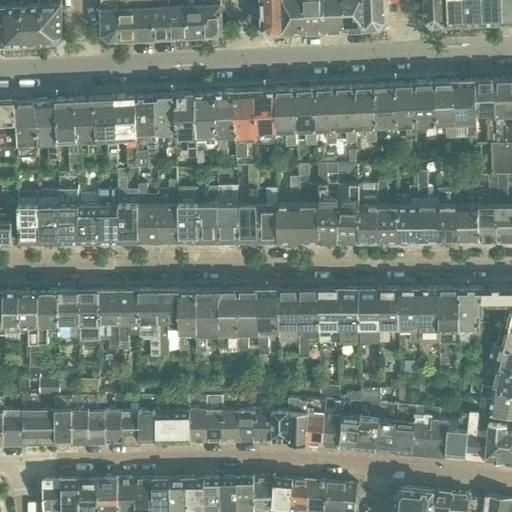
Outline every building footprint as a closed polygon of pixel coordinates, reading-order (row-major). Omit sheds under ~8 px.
[(10,0),(11,4),(0,4),(0,7),(2,44),(22,43),(19,0),(10,0)] [(28,0),(19,0),(22,43),(42,42),(40,2),(29,3),(28,0)] [(39,0),(40,2),(42,42),(55,42),(56,42),(62,35),(62,34),(62,29),(61,1),(60,1),(51,2),(50,0),(39,0)] [(100,0),(102,32),(102,33),(109,40),(110,39),(121,39),(118,0),(100,0)] [(135,0),(118,0),(121,39),(138,38),(135,0)] [(152,0),(135,0),(138,38),(154,37),(152,0)] [(169,0),(152,0),(154,37),(171,36),(169,0)] [(169,0),(171,36),(188,36),(186,3),(185,0),(169,0)] [(194,0),(195,3),(186,3),(188,36),(205,35),(203,0),(194,0)] [(203,0),(205,35),(215,34),(216,35),(222,27),(221,0),(203,0)] [(280,0),(261,0),(261,2),(262,25),(269,32),(282,31),(280,0)] [(280,0),(282,31),(303,30),(301,0),(280,0)] [(301,0),(303,30),(324,29),(323,0),(301,0)] [(323,0),(324,29),(345,29),(343,0),(323,0)] [(365,28),(363,0),(343,0),(345,29),(365,28)] [(363,0),(365,28),(379,27),(386,20),(386,19),(385,0),(363,0)] [(424,0),(426,18),(425,18),(432,25),(433,25),(446,24),(445,0),(424,0)] [(445,0),(446,24),(466,23),(464,0),(445,0)] [(464,0),(466,23),(484,22),(482,0),(464,0)] [(482,0),(484,22),(503,21),(502,0),(482,0)] [(511,0),(502,0),(503,21),(511,20),(511,0)] [(511,76),(495,77),(498,142),(508,142),(507,124),(506,124),(506,113),(511,112),(511,76)] [(476,78),(477,113),(488,112),(488,142),(498,142),(495,77),(476,78)] [(453,79),(456,133),(477,132),(477,113),(476,78),(453,79)] [(434,80),(436,134),(456,133),(453,79),(434,80)] [(412,81),(417,132),(427,132),(428,135),(436,134),(434,80),(412,81)] [(394,82),(397,134),(407,134),(407,135),(417,135),(417,132),(412,81),(394,82)] [(394,82),(375,83),(377,137),(387,136),(397,136),(397,134),(394,82)] [(356,84),(357,130),(367,130),(367,137),(377,137),(375,83),(356,84)] [(335,85),(337,138),(357,138),(357,130),(356,84),(335,85)] [(316,86),(317,128),(327,127),(328,139),(337,138),(335,85),(316,86)] [(295,87),(297,129),(307,128),(307,140),(317,140),(317,128),(316,86),(295,87)] [(275,87),(255,88),(257,137),(277,136),(277,130),(275,87)] [(275,87),(277,130),(287,129),(287,141),(297,141),(297,129),(295,87),(275,87)] [(234,89),(236,134),(236,156),(248,156),(247,137),(257,137),(255,88),(234,89)] [(234,89),(214,90),(217,149),(227,148),(227,134),(236,134),(234,89)] [(194,91),(197,157),(198,165),(203,165),(204,161),(204,154),(202,150),(207,149),(217,149),(214,90),(194,91)] [(174,92),(176,134),(187,134),(188,147),(188,157),(197,157),(194,91),(174,92)] [(174,92),(155,93),(157,133),(167,132),(168,146),(176,145),(176,134),(174,92)] [(137,151),(137,163),(137,166),(158,166),(157,133),(155,93),(135,94),(137,134),(147,133),(148,151),(137,151)] [(126,163),(137,163),(137,151),(137,134),(135,94),(115,95),(117,138),(125,138),(126,163)] [(95,96),(97,139),(109,138),(109,162),(118,162),(117,138),(115,95),(95,96)] [(76,97),(78,139),(89,139),(90,151),(98,151),(97,139),(95,96),(76,97)] [(56,98),(58,140),(69,140),(69,168),(78,168),(78,139),(76,97),(56,98)] [(56,98),(36,99),(37,141),(48,140),(49,160),(49,168),(59,168),(59,160),(58,140),(56,98)] [(17,139),(17,153),(24,153),(38,153),(37,141),(36,99),(15,100),(16,120),(16,130),(17,139)] [(0,120),(16,120),(15,100),(0,100),(0,120)] [(0,120),(0,131),(16,130),(16,120),(0,120)] [(0,160),(18,160),(17,153),(17,139),(0,139),(0,160)] [(511,141),(508,142),(498,142),(488,142),(477,142),(478,156),(477,173),(489,173),(498,172),(507,172),(508,173),(511,173),(511,141)] [(325,161),(330,161),(338,160),(337,152),(330,153),(330,151),(326,152),(326,145),(318,146),(319,161),(325,161)] [(429,149),(430,159),(438,159),(438,148),(429,149)] [(299,175),(300,239),(320,239),(318,185),(309,186),(309,162),(299,162),(299,175)] [(318,163),(318,185),(320,239),(339,239),(338,182),(328,182),(327,173),(338,172),(338,162),(327,163),(318,163)] [(238,202),(239,240),(258,239),(258,187),(258,164),(248,164),(249,202),(238,202)] [(118,168),(118,188),(119,240),(139,240),(138,188),(127,188),(127,168),(118,168)] [(70,203),(59,203),(60,240),(80,240),(79,189),(79,169),(70,169),(70,203)] [(418,170),(418,174),(419,238),(439,238),(439,201),(438,201),(438,195),(428,195),(427,170),(418,170)] [(479,199),(480,238),(500,238),(498,172),(489,173),(490,203),(484,203),(483,199),(479,199)] [(507,172),(498,172),(500,238),(511,237),(511,199),(508,199),(508,187),(508,173),(507,172)] [(218,184),(218,240),(239,240),(238,202),(238,185),(228,185),(228,174),(218,174),(218,184)] [(398,202),(399,239),(419,238),(418,174),(414,174),(414,185),(410,185),(410,194),(398,194),(398,202)] [(278,201),(278,239),(300,239),(299,175),(290,175),(290,201),(278,201)] [(177,179),(178,240),(199,240),(198,202),(186,202),(186,177),(177,177),(177,179)] [(178,240),(177,179),(169,179),(169,188),(158,188),(158,194),(159,240),(178,240)] [(379,182),(380,239),(399,239),(398,202),(387,202),(387,179),(379,179),(379,182)] [(338,182),(339,239),(359,239),(358,182),(338,182)] [(358,182),(359,239),(380,239),(379,182),(358,182)] [(138,183),(138,188),(139,240),(159,240),(158,194),(147,194),(147,183),(138,183)] [(198,202),(199,240),(218,240),(218,184),(209,185),(205,184),(201,202),(198,202)] [(439,201),(439,238),(460,238),(459,185),(450,184),(450,186),(438,186),(438,195),(438,201),(439,201)] [(459,185),(460,238),(480,238),(479,199),(479,191),(467,191),(467,185),(459,185)] [(258,187),(258,239),(278,239),(278,201),(278,193),(278,187),(258,187)] [(118,188),(99,189),(99,202),(100,202),(100,240),(119,240),(118,188)] [(18,189),(18,198),(18,203),(19,219),(20,241),(40,241),(39,189),(18,189)] [(59,189),(39,189),(40,241),(60,240),(59,203),(59,189)] [(99,189),(79,189),(80,240),(100,240),(100,202),(99,202),(99,189)] [(0,240),(20,241),(19,219),(18,203),(18,198),(10,198),(10,214),(0,213),(0,240)] [(481,314),(481,302),(481,285),(458,286),(459,343),(459,354),(465,354),(465,342),(469,342),(469,329),(480,329),(480,321),(480,314),(481,314)] [(490,302),(511,302),(511,285),(481,285),(481,302),(490,302)] [(269,330),(279,330),(279,287),(268,287),(268,286),(259,286),(259,287),(259,335),(260,344),(260,353),(269,354),(269,330)] [(290,341),(299,341),(298,286),(292,286),(292,287),(279,287),(279,330),(280,341),(290,341)] [(308,340),(319,340),(319,287),(306,287),(306,286),(298,286),(299,341),(300,355),(308,355),(308,340)] [(319,340),(340,340),(338,286),(332,286),(332,287),(319,287),(319,340)] [(360,325),(359,286),(346,286),(338,286),(340,340),(344,341),(349,341),(360,340),(360,334),(360,329),(360,325)] [(370,340),(380,340),(379,286),(372,286),(359,286),(360,325),(360,329),(370,329),(370,340)] [(389,325),(399,325),(397,286),(386,286),(379,286),(380,340),(389,341),(389,325)] [(411,342),(419,342),(417,286),(397,286),(399,325),(399,326),(410,326),(411,342)] [(419,343),(440,343),(438,286),(417,286),(419,342),(419,343)] [(440,343),(459,343),(458,286),(438,286),(440,343)] [(189,332),(197,332),(195,287),(178,288),(180,336),(180,348),(189,348),(189,332)] [(207,344),(220,344),(219,287),(195,287),(197,332),(198,347),(207,347),(207,344)] [(240,350),(240,344),(238,287),(228,287),(219,287),(220,344),(220,350),(229,350),(229,351),(240,350)] [(260,344),(259,335),(259,287),(248,287),(239,287),(238,287),(240,344),(250,344),(260,344)] [(2,289),(2,312),(2,333),(5,333),(5,339),(19,339),(19,330),(19,324),(19,288),(2,289)] [(19,324),(19,330),(30,330),(31,364),(31,365),(40,365),(40,339),(39,288),(19,288),(19,324)] [(59,335),(59,334),(58,288),(39,288),(40,339),(49,339),(49,335),(59,335)] [(71,338),(80,338),(79,288),(58,288),(59,334),(71,334),(71,338)] [(89,334),(100,334),(98,288),(79,288),(80,338),(89,339),(89,334)] [(110,347),(119,347),(117,288),(98,288),(100,334),(100,338),(110,338),(110,347)] [(129,334),(140,334),(139,288),(117,288),(119,347),(129,347),(129,334)] [(151,355),(159,355),(158,288),(139,288),(140,334),(140,338),(151,338),(151,355)] [(168,336),(180,336),(178,288),(158,288),(159,355),(170,355),(168,338),(168,336)] [(480,314),(480,321),(490,321),(490,302),(481,302),(481,314),(480,314)] [(500,345),(511,347),(511,325),(506,324),(500,345)] [(493,343),(488,362),(511,367),(511,347),(500,345),(493,343)] [(466,377),(473,379),(511,388),(511,367),(488,362),(479,360),(471,358),(466,377)] [(400,370),(414,370),(414,359),(400,359),(400,370)] [(31,365),(31,364),(28,364),(28,373),(40,373),(40,365),(31,365)] [(71,393),(71,379),(72,379),(72,372),(60,372),(60,377),(60,393),(71,393)] [(23,442),(55,442),(55,393),(60,393),(60,377),(40,377),(40,390),(30,391),(30,373),(20,374),(20,393),(23,393),(23,442)] [(82,376),(81,389),(98,390),(99,377),(82,376)] [(390,378),(391,387),(399,387),(399,378),(390,378)] [(489,410),(508,412),(511,412),(511,388),(473,379),(470,390),(481,393),(479,407),(490,408),(489,410)] [(180,384),(180,394),(191,393),(199,393),(199,384),(180,384)] [(209,384),(209,393),(220,393),(220,384),(209,384)] [(320,387),(319,397),(340,398),(340,385),(320,385),(320,387)] [(289,394),(299,396),(299,387),(280,386),(280,394),(281,394),(289,394)] [(299,387),(299,396),(307,396),(319,397),(320,387),(299,387)] [(361,400),(371,401),(378,401),(381,402),(381,396),(381,387),(361,388),(361,391),(361,400)] [(361,400),(361,391),(347,391),(347,394),(347,399),(351,399),(361,400)] [(105,441),(122,441),(122,393),(119,393),(119,392),(114,392),(114,407),(105,407),(105,441)] [(4,442),(23,442),(23,393),(20,393),(15,393),(15,407),(4,407),(4,442)] [(55,442),(73,441),(73,406),(73,393),(71,393),(60,393),(55,393),(55,442)] [(73,441),(89,441),(90,393),(73,393),(73,406),(73,441)] [(89,441),(105,441),(105,407),(97,407),(97,400),(105,400),(105,393),(90,393),(89,441)] [(122,441),(139,440),(139,408),(139,399),(139,394),(130,394),(122,393),(122,441)] [(170,406),(169,394),(155,394),(156,440),(173,440),(191,439),(191,407),(191,399),(191,393),(180,394),(176,394),(177,406),(170,406)] [(191,439),(206,439),(206,393),(199,393),(191,393),(191,399),(199,399),(200,407),(191,407),(191,439)] [(206,439),(223,439),(222,407),(214,407),(214,398),(222,398),(222,393),(220,393),(209,393),(206,393),(206,439)] [(240,393),(222,393),(222,398),(222,407),(223,439),(240,439),(240,393)] [(240,439),(257,439),(257,407),(246,407),(246,402),(251,402),(251,393),(240,393),(240,439)] [(257,439),(272,439),(272,394),(266,393),(265,407),(257,407),(257,439)] [(139,440),(156,440),(155,394),(139,394),(139,399),(148,399),(148,408),(139,408),(139,440)] [(280,407),(280,394),(272,394),(272,439),(287,440),(289,408),(280,407)] [(287,440),(320,442),(319,397),(307,396),(299,396),(289,394),(289,408),(287,440)] [(340,398),(319,397),(320,442),(340,444),(344,399),(340,398)] [(344,399),(340,444),(357,446),(360,415),(350,414),(351,405),(351,399),(347,399),(344,399)] [(357,446),(375,447),(378,401),(371,401),(370,416),(360,415),(357,446)] [(378,401),(375,447),(394,449),(398,403),(381,402),(378,401)] [(394,449),(412,451),(415,404),(399,403),(398,403),(394,449)] [(412,451),(429,452),(432,406),(415,404),(412,451)] [(429,452),(446,454),(449,418),(440,417),(441,406),(432,406),(429,452)] [(446,454),(466,455),(469,409),(460,408),(460,419),(449,418),(446,454)] [(466,455),(485,457),(488,423),(485,422),(484,428),(477,427),(479,409),(469,409),(466,455)] [(485,457),(505,459),(508,412),(489,410),(488,423),(485,457)] [(204,511),(204,475),(187,476),(187,511),(204,511)] [(220,475),(204,475),(204,511),(221,511),(220,475)] [(236,511),(236,475),(220,475),(221,511),(236,511)] [(254,511),(253,475),(236,475),(236,511),(254,511)] [(263,511),(271,511),(273,475),(253,475),(254,511),(263,511)] [(283,511),(284,506),(289,507),(291,476),(275,475),(273,475),(271,511),(283,511)] [(134,511),(134,476),(117,477),(118,511),(134,511)] [(152,511),(152,476),(134,476),(134,511),(152,511)] [(170,511),(169,476),(152,476),(152,511),(170,511)] [(187,511),(187,476),(169,476),(170,511),(187,511)] [(297,511),(306,511),(309,478),(291,476),(289,507),(298,507),(297,511)] [(62,511),(63,510),(62,477),(43,478),(44,511),(62,511)] [(80,511),(80,477),(62,477),(63,510),(73,510),(72,511),(80,511)] [(98,511),(98,477),(80,477),(80,511),(98,511)] [(118,511),(117,477),(98,477),(98,511),(118,511)] [(309,478),(306,511),(314,511),(315,508),(325,509),(327,479),(309,478)] [(340,511),(343,481),(327,479),(325,509),(325,510),(333,511),(340,511)] [(340,511),(355,511),(358,482),(343,481),(340,511)] [(397,491),(395,511),(429,511),(432,488),(404,486),(403,486),(397,491)] [(448,511),(450,490),(432,488),(429,511),(448,511)] [(448,511),(467,511),(469,492),(450,490),(448,511)] [(511,511),(511,495),(485,493),(469,492),(467,511),(511,511)]
